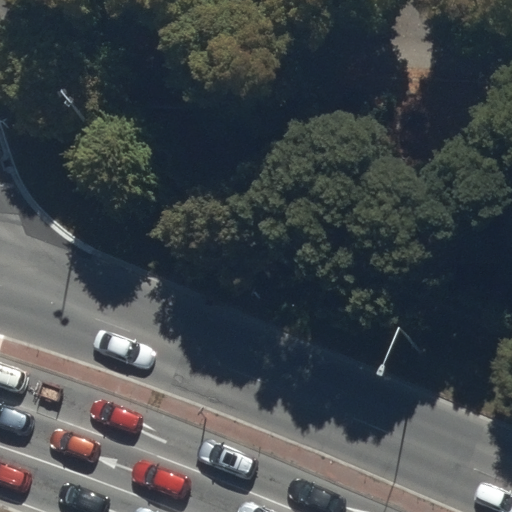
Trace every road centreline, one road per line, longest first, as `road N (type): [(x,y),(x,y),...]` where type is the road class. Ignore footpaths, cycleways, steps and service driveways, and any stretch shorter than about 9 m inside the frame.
road 1 (primary): [(73,306),(511,485)]
road 2 (primary): [(174,511),(0,445)]
road 3 (primary): [(0,202),(73,306)]
